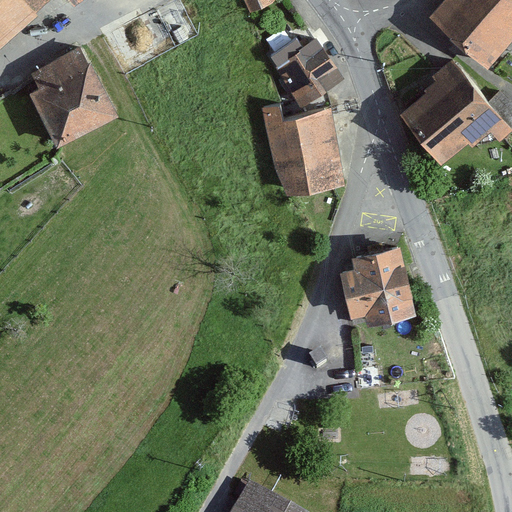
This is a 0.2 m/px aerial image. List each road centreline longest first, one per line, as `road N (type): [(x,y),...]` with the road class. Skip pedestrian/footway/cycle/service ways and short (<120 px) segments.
road 1 (tertiary): [(508,511),(472,374),(343,22)]
road 2 (track): [(209,511),(278,395),(324,289),(380,113)]
